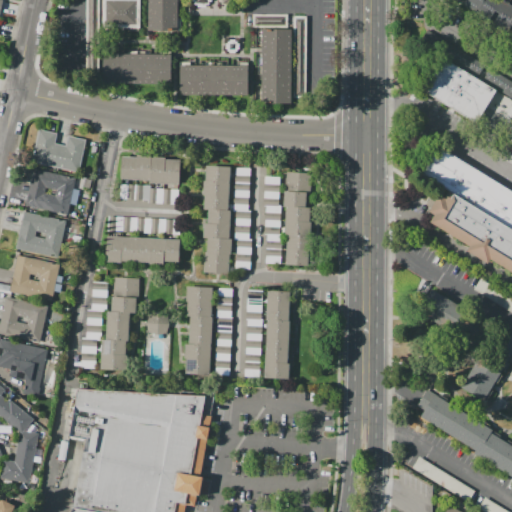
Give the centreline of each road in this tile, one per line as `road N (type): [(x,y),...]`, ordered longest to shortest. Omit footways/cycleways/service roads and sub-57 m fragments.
road 1 (primary): [(364,415),(367,0)]
road 2 (residential): [(366,136),(167,124),(17,91)]
road 3 (residential): [(69,373),(118,115)]
road 4 (residential): [(0,164),(37,0)]
